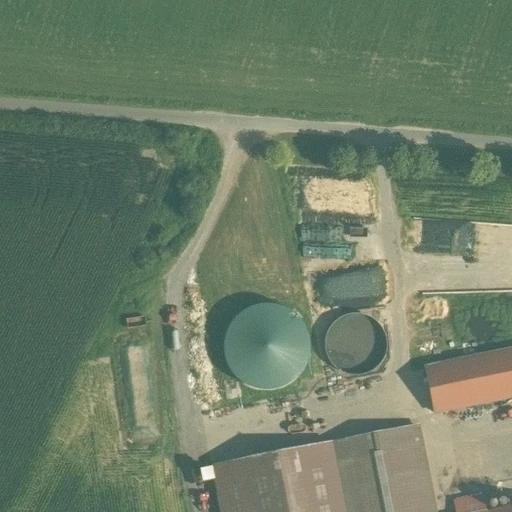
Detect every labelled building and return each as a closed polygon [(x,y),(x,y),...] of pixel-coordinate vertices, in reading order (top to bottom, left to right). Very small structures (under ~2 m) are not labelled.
[(241,314),(234,319),(228,326),(224,333),(221,342),(220,350),(221,359),(224,367),(228,375),(233,382),(240,387),(248,391),(256,393),(265,394),(274,392),(282,390),(290,385),(296,379),(301,372),(304,364),(306,355),(306,347),(305,338),(301,330),(296,323),(290,317),(283,312),(274,309),(266,308),(257,308),(249,310),(241,314)] [(384,357),(386,345),(383,333),(376,323),(366,317),(354,315),(343,317),(333,324),(326,334),(324,346),(327,358),(334,368),(344,374),(356,376),(367,374),(377,367),(384,357)] [(511,351),(425,370),(434,413),(511,396),(511,351)] [(399,431),(348,440),(363,511),(434,511),(419,428),(399,431)] [(277,456),(218,475),(224,511),(363,511),(348,440),(277,456)]
